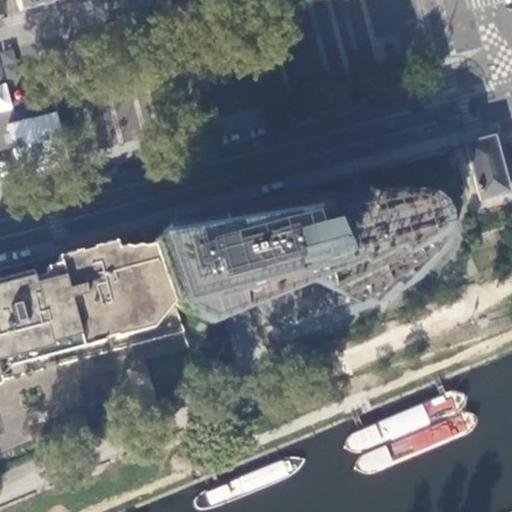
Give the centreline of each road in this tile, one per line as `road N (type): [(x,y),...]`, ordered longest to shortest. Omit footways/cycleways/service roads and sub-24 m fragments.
road 1 (primary): [(397,118),(0,230)]
road 2 (primary): [(501,44),(486,68),(413,99),(397,118)]
